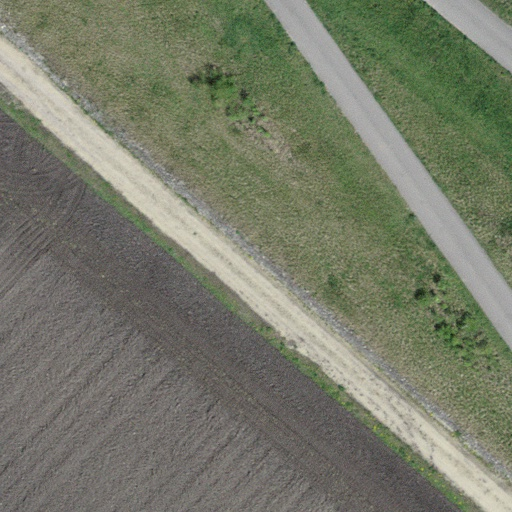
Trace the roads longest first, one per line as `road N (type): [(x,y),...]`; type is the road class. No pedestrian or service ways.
road 1 (track): [(511,510),(0,65)]
road 2 (track): [(281,0),(511,325)]
